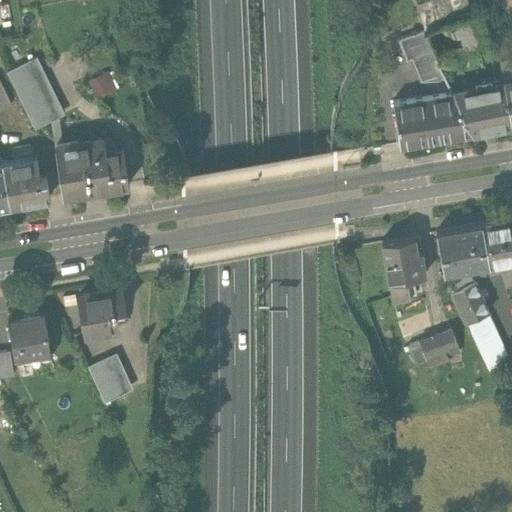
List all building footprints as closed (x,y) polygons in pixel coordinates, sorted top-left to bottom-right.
[(424,0),(414,4),(423,26),(469,11),(465,0),(424,0)] [(469,11),(423,26),(436,57),(488,40),(478,8),(469,11)] [(420,78),(440,71),(435,57),(436,57),(423,26),(398,35),(406,57),(411,54),(420,78)] [(58,114),(30,56),(5,68),(34,126),(50,118),(57,115),(58,114)] [(503,79),(511,77),(511,57),(499,60),(503,79)] [(115,86),(106,68),(88,77),(96,95),(115,86)] [(511,77),(503,79),(511,123),(511,122),(511,77)] [(0,105),(10,100),(0,79),(0,105)] [(503,79),(452,89),(453,91),(471,130),(511,123),(503,79)] [(398,142),(471,130),(453,91),(392,99),(398,142)] [(50,118),(54,144),(62,142),(57,115),(50,118)] [(103,136),(92,138),(99,186),(128,182),(122,143),(104,146),(103,136)] [(63,192),(99,186),(92,138),(62,142),(54,144),(63,192)] [(35,153),(1,160),(8,202),(48,195),(45,175),(39,176),(35,153)] [(0,203),(8,202),(1,160),(0,160),(0,203)] [(511,216),(480,222),(487,262),(488,266),(504,263),(504,259),(511,257),(511,216)] [(467,265),(487,262),(480,222),(435,230),(442,270),(467,265)] [(409,297),(406,276),(424,273),(420,250),(416,250),(413,234),(381,239),(391,300),(409,297)] [(467,265),(442,270),(451,288),(473,279),(467,265)] [(478,291),(473,279),(451,288),(466,320),(486,310),(487,310),(481,297),(487,294),(484,288),(478,291)] [(123,306),(120,284),(78,291),(84,330),(117,325),(114,308),(123,306)] [(496,329),(486,310),(466,320),(488,368),(506,360),(492,331),(496,329)] [(7,317),(13,354),(49,349),(43,311),(7,317)] [(460,352),(452,328),(418,340),(426,359),(428,364),(460,352)] [(426,359),(418,340),(406,344),(414,364),(426,359)] [(8,347),(0,348),(0,373),(13,371),(8,347)] [(87,362),(103,399),(126,389),(109,352),(87,362)]
